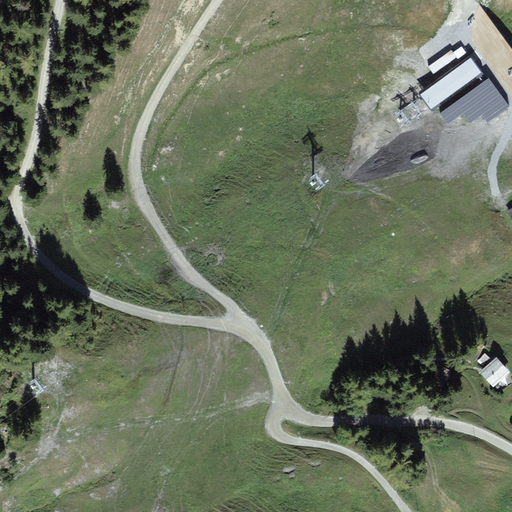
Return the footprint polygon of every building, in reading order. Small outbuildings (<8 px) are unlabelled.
[(507,55),(492,57),(497,65),(498,71),(511,93),(511,46),(498,24),(500,36),(497,36),(486,43),(491,43),(492,47),(502,45),(507,54),(507,55)] [(431,106),(482,71),(462,42),(429,64),(439,78),(420,91),(431,106)] [(489,77),(440,112),(448,123),(463,113),(470,123),(482,114),(488,122),(509,106),(489,77)] [(494,383),(508,369),(496,357),(482,371),(494,383)] [(445,388),(450,372),(438,368),(433,384),(445,388)] [(383,434),(382,440),(394,442),(395,436),(383,434)]
